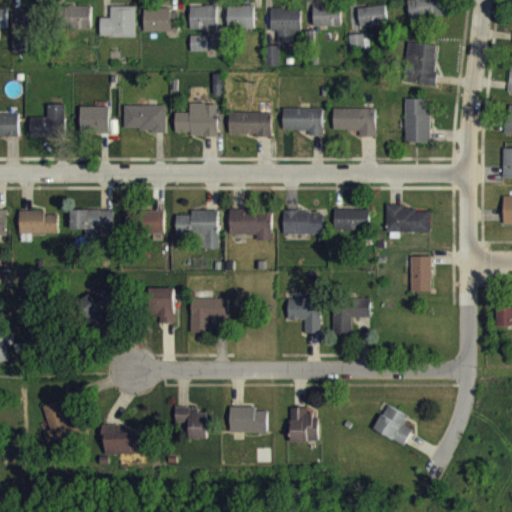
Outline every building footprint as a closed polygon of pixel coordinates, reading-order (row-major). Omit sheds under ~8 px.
[(446,26),(444,4),(408,7),(411,30),(446,26)] [(92,39),(92,16),(66,16),(66,39),(92,39)] [(136,47),(136,16),(112,16),(112,28),(101,28),(101,47),(136,47)] [(191,39),(218,39),(219,16),(191,16),(191,39)] [(255,38),(255,16),(228,16),(228,39),(255,38)] [(314,36),(342,37),(343,17),(315,16),(314,36)] [(388,35),(387,16),(359,17),(361,36),(388,35)] [(42,18),(20,17),(20,39),(42,39),(42,18)] [(145,18),(145,41),(179,42),(179,22),(172,22),(172,19),(145,18)] [(8,19),(0,19),(0,39),(0,38),(7,38),(8,19)] [(302,19),(272,20),(272,41),(279,41),(279,52),(294,52),(294,42),(302,42),(302,19)] [(13,62),(27,63),(27,45),(14,45),(13,62)] [(371,60),(370,45),(350,46),(351,61),(371,60)] [(208,46),(191,46),(191,61),(208,62),(208,46)] [(436,95),(438,54),(409,53),(406,94),(436,95)] [(267,56),(266,76),(279,76),(280,56),(267,56)] [(432,153),(432,124),(429,124),(429,109),(406,109),(407,153),(432,153)] [(31,128),(31,148),(66,148),(65,114),(48,114),(48,127),(31,128)] [(176,144),(218,145),(219,114),(190,114),(190,122),(177,122),(176,144)] [(167,140),(167,116),(125,117),(126,141),(167,140)] [(81,143),(111,144),(111,117),(81,117),(81,143)] [(324,119),(284,118),(284,140),(310,140),(310,146),(324,146),(324,119)] [(377,118),(334,119),(334,140),(361,140),(361,147),(377,147),(377,118)] [(230,145),(273,145),(273,121),(230,122),(230,145)] [(0,123),(0,145),(19,146),(19,124),(0,123)] [(432,220),(405,219),(405,215),(388,215),(388,242),(432,243),(432,220)] [(336,240),(371,241),(371,220),(336,219),(336,240)] [(59,243),(59,224),(46,224),(46,220),(20,221),(21,252),(33,252),(32,244),(59,243)] [(115,220),(71,220),(72,240),(86,239),(86,247),(101,247),(101,240),(115,240),(115,220)] [(177,225),(177,246),(205,245),(206,259),(220,258),(219,220),(192,221),(192,225),(177,225)] [(274,250),(274,220),(231,221),(231,245),(258,244),(258,250),(274,250)] [(0,221),(0,245),(8,246),(7,222),(0,221)] [(324,244),(325,222),(286,222),(285,244),(324,244)] [(433,267),(413,266),(412,302),(433,302),(433,267)] [(153,327),(161,327),(161,334),(177,333),(176,297),(152,298),(153,327)] [(120,313),(120,301),(88,302),(90,334),(114,333),(113,314),(120,313)] [(230,309),(193,308),(192,343),(211,343),(211,327),(230,328),(230,309)] [(306,344),(323,344),(322,308),(289,309),(290,330),(306,330),(306,344)] [(371,310),(334,310),(334,344),(353,344),(353,328),(372,327),(371,310)] [(498,337),(511,336),(511,316),(498,317),(498,337)] [(0,372),(11,371),(8,350),(0,350),(0,372)] [(49,454),(87,443),(82,425),(68,429),(63,411),(44,416),(51,440),(46,441),(49,454)] [(406,455),(413,439),(406,436),(411,426),(387,415),(376,441),(406,455)] [(269,421),(257,421),(257,417),(232,416),(231,443),(269,443),(269,421)] [(190,449),(209,449),(209,423),(200,423),(200,418),(177,418),(177,433),(190,433),(190,449)] [(292,419),(292,452),(320,452),(320,428),(311,428),(311,418),(292,419)] [(121,435),(105,435),(106,465),(147,464),(147,440),(121,440),(121,435)]
